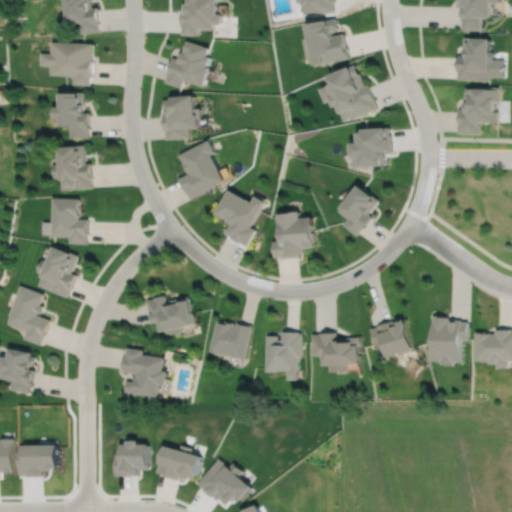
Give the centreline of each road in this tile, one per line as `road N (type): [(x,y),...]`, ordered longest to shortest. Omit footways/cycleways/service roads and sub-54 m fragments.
road 1 (residential): [(131,0),(130,120),(151,196),(208,261),(250,283),(290,290),(366,268),(395,243),(419,204),(427,138),(396,52),(388,0)]
road 2 (residential): [(171,225),(118,278),(94,323),(84,373),(86,507)]
road 3 (residential): [(174,511),(0,508)]
road 4 (residential): [(410,222),(511,285)]
